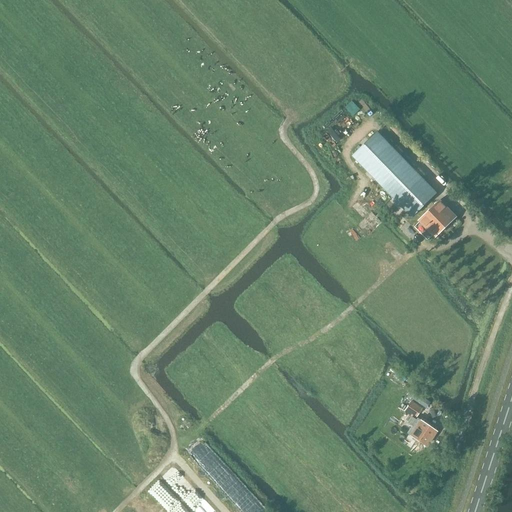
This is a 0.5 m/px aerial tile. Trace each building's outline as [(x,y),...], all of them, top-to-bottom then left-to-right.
[(331,127),(320,137),(330,147),(341,137),(331,127)] [(376,133),(352,157),(412,218),(436,194),(376,133)] [(418,221),(434,238),(456,217),(440,200),(418,221)] [(404,411),(415,418),(421,408),(410,401),(404,411)] [(407,433),(426,446),(435,431),(417,419),(407,433)] [(189,452),(242,511),(266,511),(268,511),(203,440),(189,452)]
